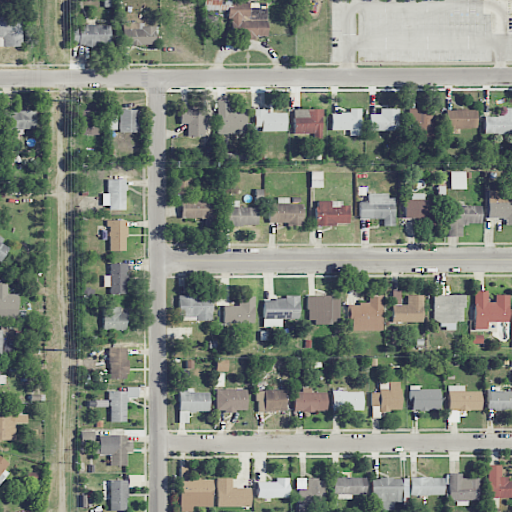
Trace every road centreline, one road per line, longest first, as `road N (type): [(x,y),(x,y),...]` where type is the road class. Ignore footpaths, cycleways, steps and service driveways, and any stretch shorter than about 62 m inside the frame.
road 1 (residential): [(511,78),(0,80)]
road 2 (residential): [(159,80),(160,511)]
road 3 (residential): [(511,443),(160,446)]
road 4 (residential): [(511,260),(160,261)]
